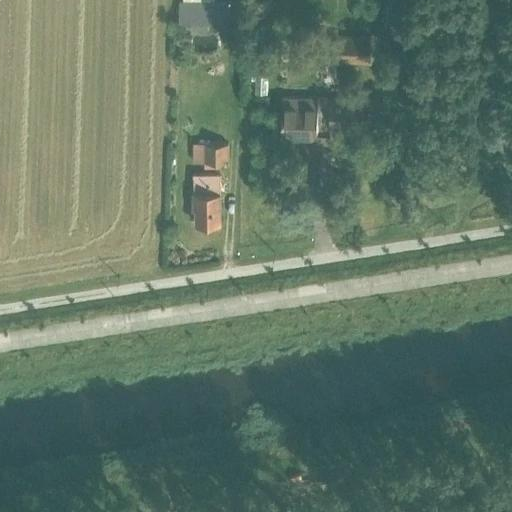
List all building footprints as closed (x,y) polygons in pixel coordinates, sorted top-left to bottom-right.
[(265,0),(263,0),(255,9),(263,17),(273,7),(265,0)] [(186,1),(185,23),(231,24),(232,2),(186,1)] [(372,36),(336,34),(336,61),(371,63),(372,36)] [(318,96),(283,96),(282,134),(331,135),(331,127),(379,128),(380,98),(370,97),(365,97),(365,84),(351,83),(350,95),(331,96),(331,94),(318,94),(318,96)] [(389,125),(386,149),(397,151),(400,127),(389,125)] [(229,142),(194,142),(193,161),(205,160),(205,167),(221,167),(221,160),(230,160),(229,142)] [(221,173),(193,173),(194,208),(196,208),(196,223),(222,223),(221,173)] [(213,203),(189,203),(188,235),(212,236),(213,203)]
